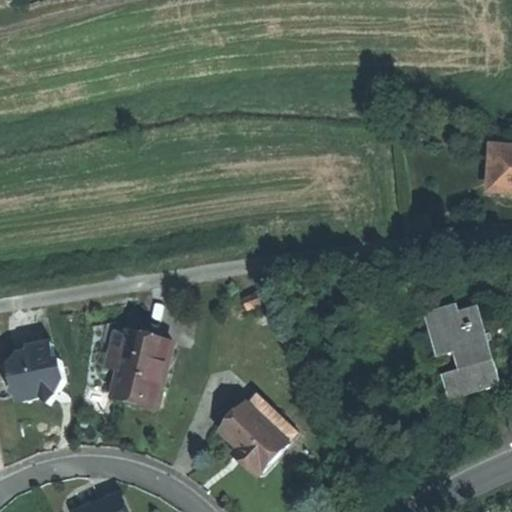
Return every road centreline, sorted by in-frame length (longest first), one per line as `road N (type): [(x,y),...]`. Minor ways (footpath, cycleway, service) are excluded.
road 1 (residential): [(511,233),(0,309)]
road 2 (residential): [(200,511),(146,477),(97,466),(50,469),(0,490)]
